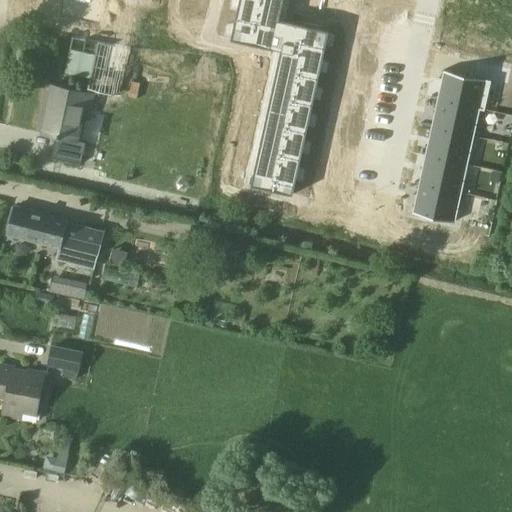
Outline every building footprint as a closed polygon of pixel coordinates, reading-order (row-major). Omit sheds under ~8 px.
[(60,16),(60,17),(97,25),(97,24),(96,24),(101,0),(64,0),(61,16),(60,16)] [(232,36),(231,39),(273,48),(273,47),(275,47),(275,48),(275,47),(281,49),(253,175),(251,185),(293,194),(297,178),(299,167),(303,151),(305,140),(308,124),(311,113),(314,97),(317,86),(320,70),(323,60),(326,44),(329,33),(329,29),(287,20),(287,22),(286,21),(285,21),(279,20),(283,0),(239,0),(238,9),(234,25),(232,36)] [(444,69),(438,98),(480,108),(487,79),(444,69)] [(85,110),(90,111),(94,93),(52,85),(42,133),(57,136),(52,157),(81,163),(85,142),(78,140),(85,110)] [(474,136),(480,108),(438,98),(431,127),(474,136)] [(474,136),(431,127),(425,155),(468,164),(474,136)] [(425,155),(419,183),(462,192),(468,164),(425,155)] [(455,221),(462,192),(419,183),(413,212),(455,221)] [(58,258),(94,267),(104,229),(67,220),(68,218),(15,205),(7,233),(60,247),(58,258)] [(213,238),(208,265),(247,273),(252,246),(213,238)] [(112,247),(110,261),(122,263),(124,249),(112,247)] [(52,274),(48,289),(83,298),(87,283),(52,274)] [(85,353),(54,347),(50,366),(81,372),(85,353)] [(35,412),(42,372),(26,369),(26,372),(12,369),(12,367),(0,364),(0,397),(3,398),(1,413),(23,417),(24,410),(35,412)]
